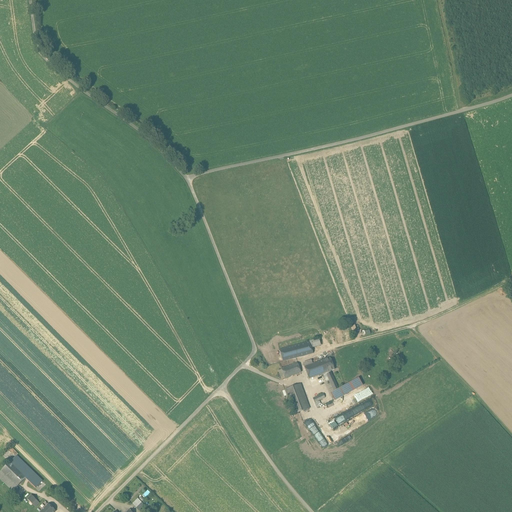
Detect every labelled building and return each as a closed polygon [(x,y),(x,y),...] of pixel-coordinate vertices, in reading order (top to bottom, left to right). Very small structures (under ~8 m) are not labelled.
[(319,338),(310,341),(310,342),(312,347),(321,345),(319,338)] [(310,342),(280,350),(283,361),(313,353),(312,347),(310,342)] [(330,357),(318,362),(323,373),(335,369),(330,357)] [(313,364),(304,367),(309,379),(323,373),(318,362),(313,364)] [(297,363),(281,369),(285,379),(301,372),(297,363)] [(326,375),(334,392),(339,389),(331,373),(326,375)] [(335,401),(362,386),(358,378),(339,389),(334,392),(331,393),(335,401)] [(300,385),(285,391),(294,415),(309,409),(300,385)] [(349,406),(372,394),(369,389),(346,400),(349,406)] [(323,393),(313,398),(317,407),(321,405),(318,400),(325,397),(323,393)] [(359,407),(326,424),(329,429),(362,413),(359,407)] [(321,414),(323,419),(336,414),(333,409),(321,414)] [(374,411),(332,432),(335,437),(377,416),(374,411)] [(42,481),(16,455),(10,462),(26,478),(25,478),(35,488),(42,481)] [(26,478),(10,462),(1,471),(17,486),(25,478),(26,478)] [(17,486),(1,471),(0,471),(0,477),(13,491),(17,486)] [(31,495),(27,499),(32,503),(36,499),(31,495)] [(133,504),(137,508),(142,503),(138,499),(133,504)]
